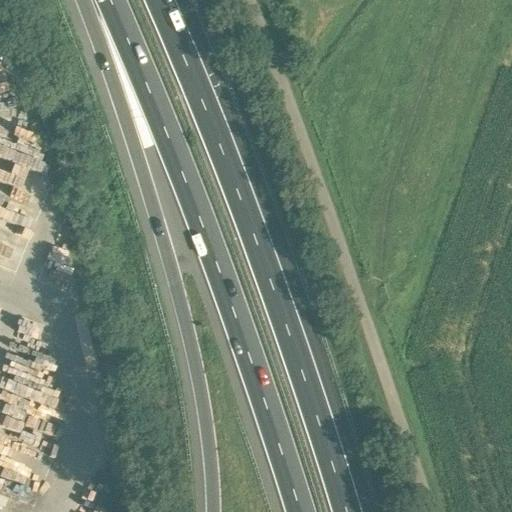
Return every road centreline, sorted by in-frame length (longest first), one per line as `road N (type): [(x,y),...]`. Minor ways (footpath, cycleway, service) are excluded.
road 1 (motorway): [(110,0),(225,286),(300,511)]
road 2 (motorway): [(347,511),(272,282),(159,0)]
road 3 (unclassified): [(431,511),(251,0)]
road 4 (motorway): [(97,0),(188,330),(213,511)]
